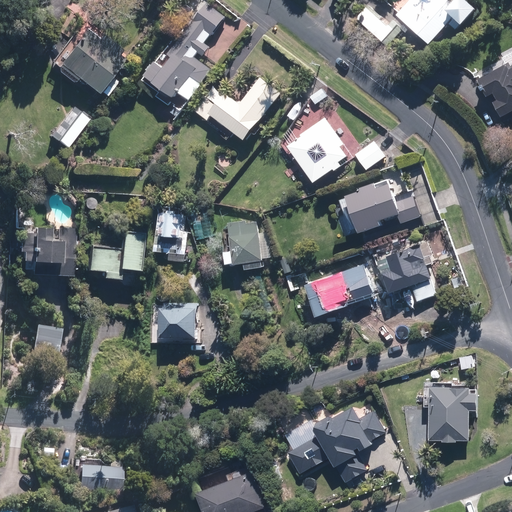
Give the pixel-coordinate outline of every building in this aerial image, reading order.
[(459,0),(456,5),(450,0),(412,0),(398,15),(400,17),(396,21),(395,20),(391,24),(370,5),(357,18),(389,47),(404,30),(408,33),(412,28),(431,45),(456,17),(457,18),(452,24),(458,30),(464,24),(465,25),(480,9),(469,0),(459,0)] [(162,87),(177,98),(193,77),(204,84),(214,70),(196,57),(199,53),(205,56),(212,47),(206,43),(212,35),(213,37),(227,16),(209,3),(163,66),(158,62),(147,76),(150,78),(147,82),(159,91),(162,87)] [(57,63),(97,94),(100,90),(107,96),(118,82),(111,76),(124,58),(119,55),(122,50),(101,34),(97,38),(84,28),(57,63)] [(511,67),(510,64),(476,83),(486,99),(494,95),(499,102),(492,106),(501,121),(508,117),(511,123),(511,67)] [(214,115),(247,141),(284,94),(263,77),(242,104),(228,93),(218,107),(205,96),(195,110),(209,121),(214,115)] [(324,88),(312,97),(318,105),(330,97),(324,88)] [(79,111),(56,141),(66,148),(89,118),(79,111)] [(304,137),(290,147),(316,184),(336,170),(337,172),(344,166),(341,163),(349,157),(342,147),(346,144),(327,118),(303,135),(304,137)] [(358,155),(369,171),(388,157),(376,141),(358,155)] [(363,180),(366,189),(380,184),(376,175),(363,180)] [(392,184),(365,195),(378,230),(406,220),(405,218),(411,215),(406,201),(400,204),(392,184)] [(305,190),(300,193),(302,198),(308,195),(305,190)] [(160,222),(159,228),(157,252),(172,253),(171,260),(186,262),(190,231),(183,231),(184,215),(172,214),(173,207),(166,206),(166,213),(161,212),(160,222)] [(220,208),(193,214),(198,241),(225,236),(220,208)] [(157,227),(159,228),(160,222),(155,222),(156,218),(152,217),(152,215),(150,214),(147,236),(150,236),(150,235),(156,235),(157,227)] [(248,221),(231,223),(235,251),(227,252),(229,265),(237,265),(237,266),(266,262),(260,222),(249,224),(248,221)] [(30,274),(72,276),(74,228),(57,227),(56,239),(48,238),(48,228),(32,227),(32,233),(19,232),(19,252),(22,252),(22,261),(25,261),(24,269),(31,269),(30,274)] [(369,229),(351,235),(355,248),(373,242),(369,229)] [(138,271),(142,233),(122,230),(120,249),(90,246),(87,270),(103,272),(102,278),(118,279),(120,269),(138,271)] [(281,246),(285,259),(293,256),(289,244),(281,246)] [(385,274),(393,294),(418,285),(424,301),(439,295),(433,279),(434,279),(422,245),(390,257),(395,271),(385,274)] [(288,259),(280,261),(284,276),(292,273),(288,259)] [(271,271),(253,277),(266,316),(284,311),(271,271)] [(188,281),(195,293),(204,287),(198,276),(188,281)] [(164,339),(200,339),(200,303),(166,303),(166,309),(164,309),(164,339)] [(35,329),(30,357),(55,361),(60,333),(35,329)] [(195,374),(191,364),(183,368),(186,377),(195,374)] [(473,384),(434,383),(434,436),(447,436),(447,438),(460,439),(460,437),(472,437),(473,407),(480,407),(481,390),(473,390),(473,384)] [(322,432),(291,450),(303,471),(315,465),(315,466),(326,460),(325,458),(332,455),(334,460),(336,459),(348,480),(355,476),(356,477),(363,473),(363,472),(370,468),(361,451),(359,446),(364,443),(366,446),(375,441),(374,439),(375,438),(376,438),(384,434),(383,434),(389,431),(376,409),(363,416),(356,404),(338,414),(333,412),(326,416),(321,432),(322,432)] [(52,456),(53,448),(43,447),(42,455),(52,456)] [(123,466),(80,463),(78,488),(121,491),(123,466)] [(200,489),(208,511),(247,511),(270,504),(256,468),(200,489)] [(283,477),(279,468),(272,470),(275,480),(283,477)]
